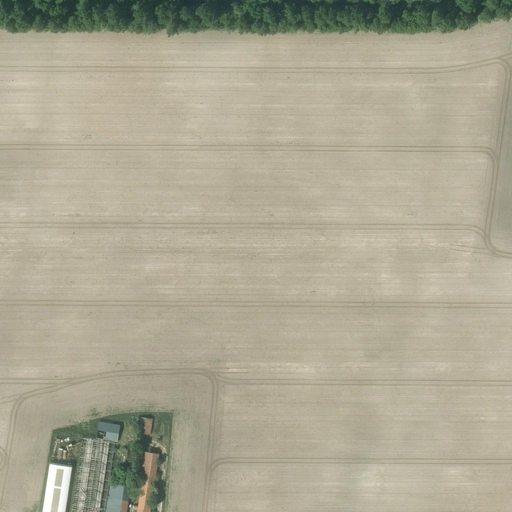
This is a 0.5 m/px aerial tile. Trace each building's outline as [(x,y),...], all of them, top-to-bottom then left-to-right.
[(138,432),(150,434),(153,419),(140,417),(138,432)] [(96,439),(117,442),(120,424),(99,421),(96,439)] [(22,511),(63,511),(76,437),(36,430),(22,511)] [(86,438),(73,511),(125,511),(136,446),(86,438)] [(131,511),(150,511),(159,454),(140,451),(133,492),(140,494),(138,506),(133,506),(131,511)]
